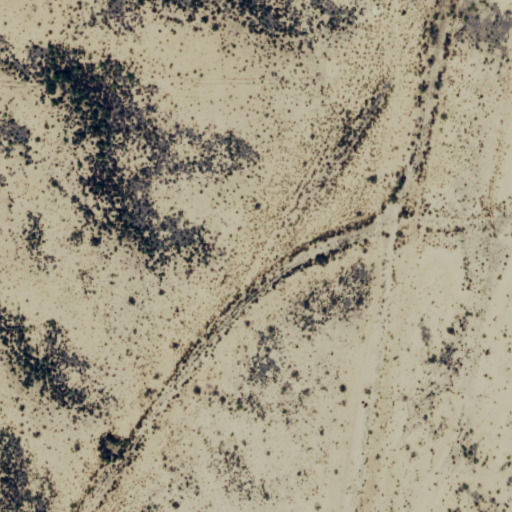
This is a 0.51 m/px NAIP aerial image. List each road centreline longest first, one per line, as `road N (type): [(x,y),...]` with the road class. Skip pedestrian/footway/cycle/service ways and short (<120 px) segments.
road 1 (track): [(120,511),(277,285),(445,250),(511,250)]
road 2 (track): [(277,285),(292,235),(435,0)]
